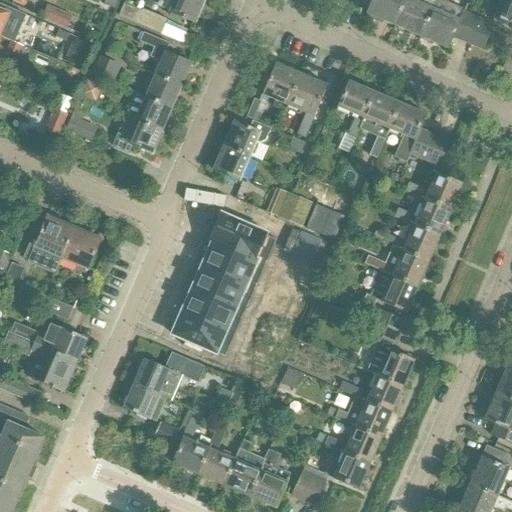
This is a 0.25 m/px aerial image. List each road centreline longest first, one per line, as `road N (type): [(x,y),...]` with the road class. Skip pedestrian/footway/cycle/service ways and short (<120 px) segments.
road 1 (residential): [(471,362),(420,336),(511,118)]
road 2 (residential): [(166,217),(256,3),(297,21)]
road 3 (residential): [(68,460),(166,217)]
road 4 (residential): [(297,21),(511,117)]
road 5 (residential): [(166,217),(0,150)]
road 6 (residential): [(405,511),(471,362)]
road 7 (residential): [(68,460),(187,511)]
